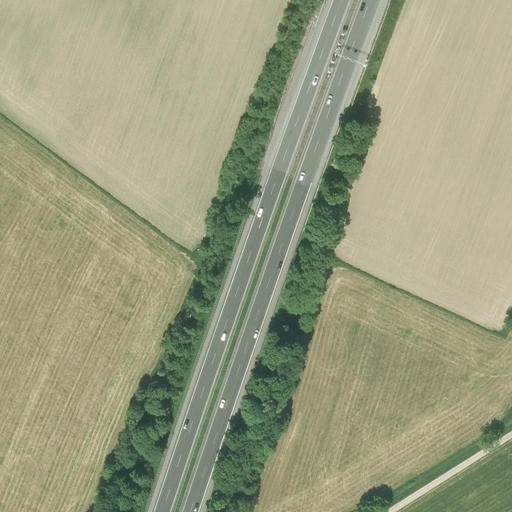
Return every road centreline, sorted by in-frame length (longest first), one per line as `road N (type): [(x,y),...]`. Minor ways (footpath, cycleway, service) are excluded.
road 1 (motorway): [(345,0),(164,511)]
road 2 (motorway): [(191,511),(372,0)]
road 3 (track): [(301,0),(205,258),(194,254)]
road 4 (track): [(390,511),(511,435)]
